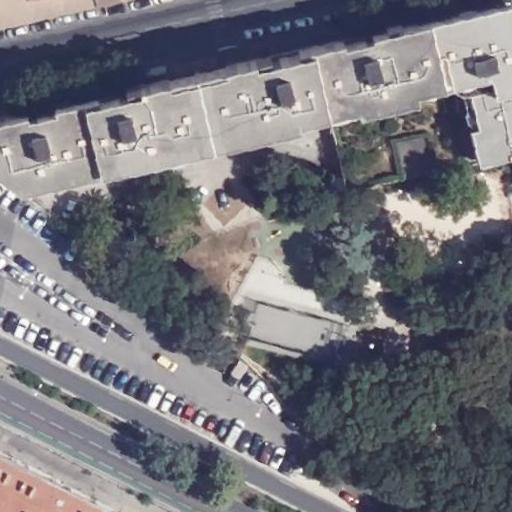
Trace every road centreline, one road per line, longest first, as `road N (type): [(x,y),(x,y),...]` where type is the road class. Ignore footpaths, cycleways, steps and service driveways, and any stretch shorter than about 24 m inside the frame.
road 1 (primary): [(328,511),(0,344)]
road 2 (primary): [(0,385),(248,511)]
road 3 (primary): [(238,7),(0,60)]
